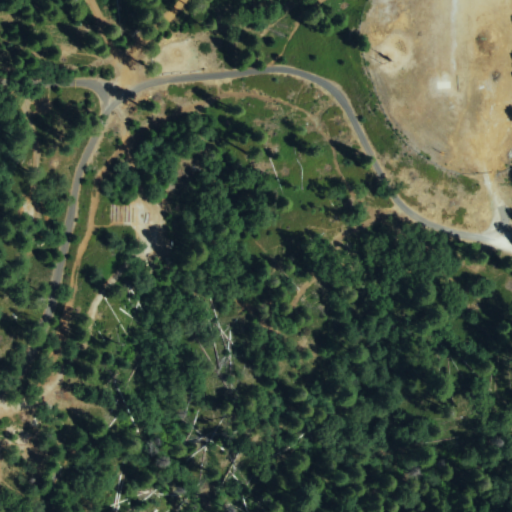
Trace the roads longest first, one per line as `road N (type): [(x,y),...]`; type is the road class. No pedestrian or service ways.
road 1 (residential): [(137,75),(236,65),(314,70),(407,208),(511,240)]
road 2 (residential): [(0,375),(31,327),(107,113),(164,49),(192,0)]
